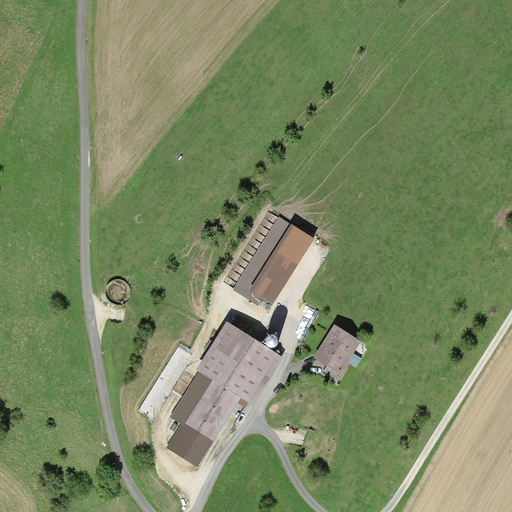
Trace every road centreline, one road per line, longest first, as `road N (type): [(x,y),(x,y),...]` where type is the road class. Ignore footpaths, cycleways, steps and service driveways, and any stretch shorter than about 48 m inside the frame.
road 1 (unclassified): [(81,0),(86,296),(111,437),(146,511)]
road 2 (track): [(387,511),(511,313)]
road 3 (track): [(193,511),(248,421),(270,435),(321,511)]
